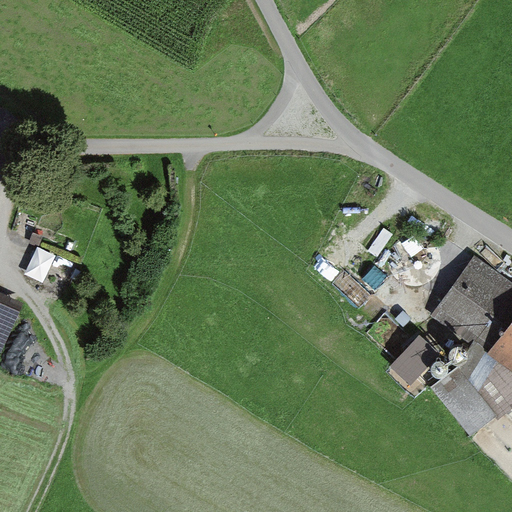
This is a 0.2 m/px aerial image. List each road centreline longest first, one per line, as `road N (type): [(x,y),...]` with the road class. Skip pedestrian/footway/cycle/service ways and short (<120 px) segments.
road 1 (unclassified): [(511,244),(359,143),(300,73),(262,0)]
road 2 (track): [(0,147),(242,143),(277,111),(300,73)]
road 3 (track): [(0,258),(37,303),(69,371),(69,423),(33,511)]
